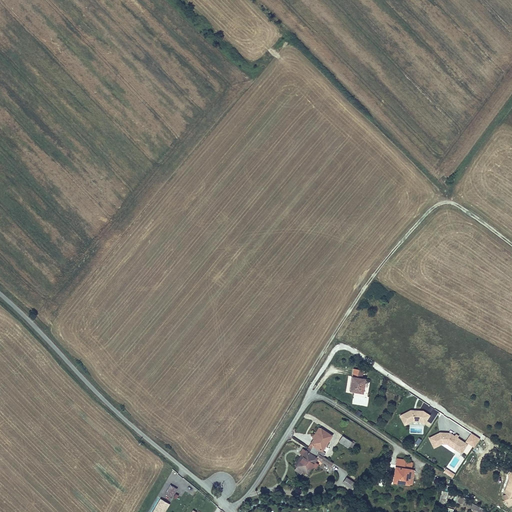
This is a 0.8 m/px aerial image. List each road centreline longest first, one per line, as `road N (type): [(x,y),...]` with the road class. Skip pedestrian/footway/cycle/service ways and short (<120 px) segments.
road 1 (track): [(231,486),(373,274),(433,205),(458,204),(511,245)]
road 2 (residential): [(0,292),(120,415),(213,494)]
road 3 (residential): [(229,508),(253,488),(310,395),(334,402)]
